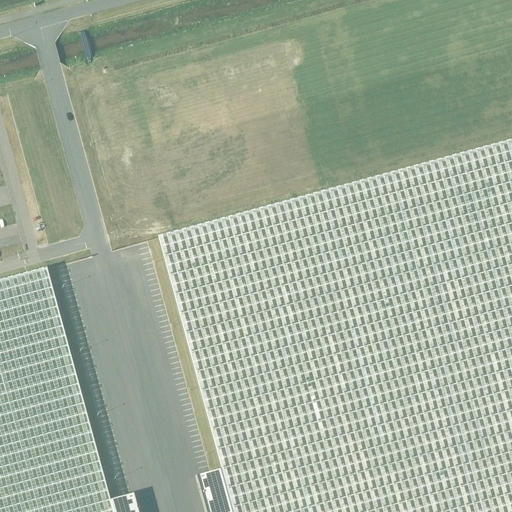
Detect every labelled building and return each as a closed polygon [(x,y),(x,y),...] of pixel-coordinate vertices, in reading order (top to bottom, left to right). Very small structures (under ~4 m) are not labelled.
[(398,0),(378,0),(365,4),(371,25),(403,16),(398,0)] [(511,0),(492,0),(487,2),(493,22),(511,17),(511,0)] [(487,2),(455,10),(460,31),(493,22),(487,2)] [(365,4),(333,13),(339,33),(371,25),(365,4)] [(455,10),(423,19),(428,40),(460,31),(455,10)] [(333,13),(301,21),(307,42),(339,33),(333,13)] [(301,21),(269,30),(275,51),(307,42),(301,21)] [(269,30),(237,39),(242,60),(275,51),(269,30)] [(413,53),(381,62),(387,83),(419,74),(413,53)] [(511,57),(503,60),(508,80),(511,79),(511,57)] [(503,60),(471,68),(476,89),(508,80),(503,60)] [(381,62),(349,71),(355,91),(387,83),(381,62)] [(471,68),(439,77),(444,98),(476,89),(471,68)] [(349,71),(317,79),(322,100),(355,91),(349,71)] [(317,79),(285,88),(290,109),(322,100),(317,79)] [(285,88),(253,97),(258,118),(290,109),(285,88)] [(429,111),(397,120),(403,141),(435,132),(429,111)] [(397,120),(365,129),(370,149),(403,141),(397,120)] [(365,129),(333,137),(338,158),(370,149),(365,129)] [(333,137),(301,146),(306,167),(338,158),(333,137)] [(511,511),(511,142),(158,239),(220,468),(232,511),(511,511)] [(214,142),(190,149),(200,187),(202,187),(206,198),(215,196),(212,184),(225,181),(214,142)] [(301,146),(269,155),(274,176),(306,167),(301,146)] [(0,511),(111,511),(108,498),(45,269),(45,267),(0,279),(0,511)] [(232,511),(220,468),(196,474),(206,511),(232,511)] [(136,511),(131,492),(108,498),(111,511),(136,511)]
